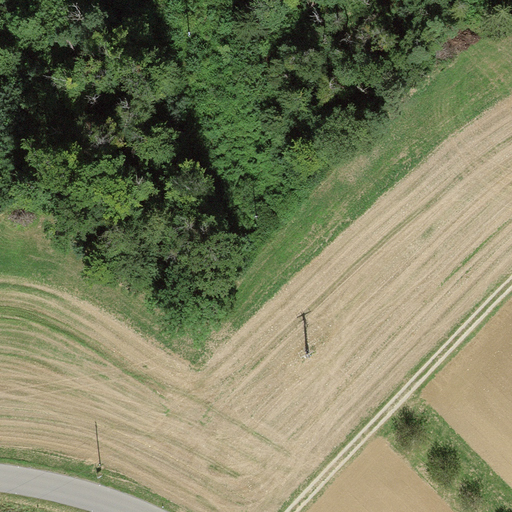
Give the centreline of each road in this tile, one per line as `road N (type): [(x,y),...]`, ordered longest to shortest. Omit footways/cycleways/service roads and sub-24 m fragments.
road 1 (track): [(511,279),(291,511)]
road 2 (tertiary): [(0,476),(42,480),(136,511)]
